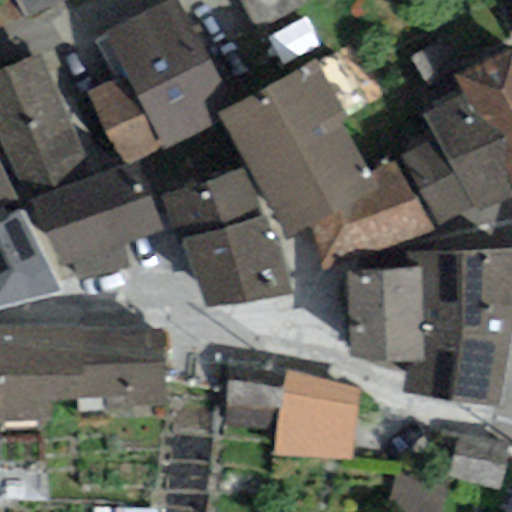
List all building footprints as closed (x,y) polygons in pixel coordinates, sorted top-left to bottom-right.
[(29,0),(36,14),(64,0),(29,0)] [(377,178),(372,165),(338,113),(348,108),(314,53),(231,94),(181,0),(161,0),(106,30),(128,74),(88,92),(119,151),(159,134),(162,142),(222,116),(288,228),(306,217),(377,178)] [(303,0),(241,0),(259,31),(306,5),(303,0)] [(394,153),(436,222),(475,198),(481,205),(511,190),(511,35),(453,68),(461,89),(421,109),(436,131),(394,153)] [(42,48),(0,65),(0,154),(16,191),(89,161),(42,48)] [(377,178),(306,217),(324,262),(436,222),(394,153),(372,165),(377,178)] [(0,154),(0,197),(16,191),(0,154)] [(136,155),(36,196),(63,260),(162,218),(136,155)] [(290,283),(244,162),(160,188),(178,240),(186,238),(204,297),(290,283)] [(0,292),(63,282),(24,203),(0,214),(0,292)] [(415,260),(349,266),(349,349),(412,354),(407,383),(498,396),(511,340),(511,240),(415,247),(415,260)] [(83,321),(0,322),(0,413),(53,411),(52,391),(124,389),(125,396),(163,396),(162,331),(83,327),(83,321)] [(360,386),(286,373),(283,385),(230,379),(223,427),(275,430),(275,452),(354,457),(360,386)]
